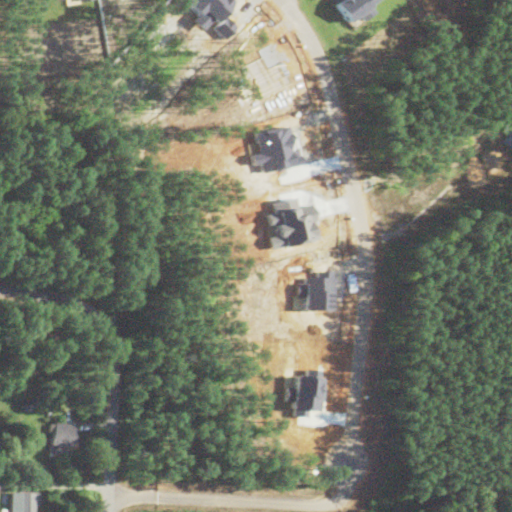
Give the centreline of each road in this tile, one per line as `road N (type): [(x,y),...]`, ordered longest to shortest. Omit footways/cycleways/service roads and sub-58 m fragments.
road 1 (residential): [(286,0),(315,52),(358,221),(350,418),(340,459)]
road 2 (residential): [(105,511),(114,306),(0,289)]
